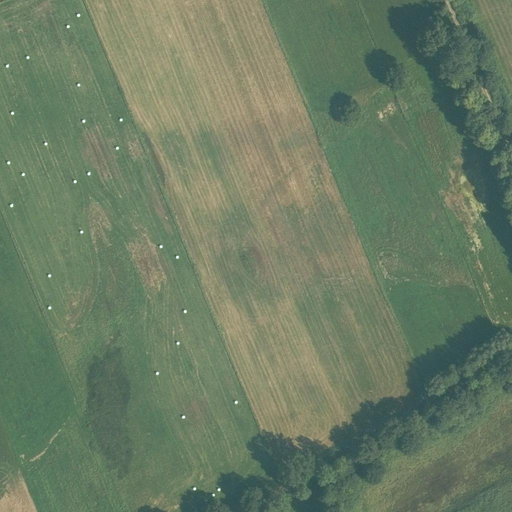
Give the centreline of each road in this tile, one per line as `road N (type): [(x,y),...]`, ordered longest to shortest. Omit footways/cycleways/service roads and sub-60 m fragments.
road 1 (track): [(511,350),(250,511)]
road 2 (track): [(511,157),(448,0)]
